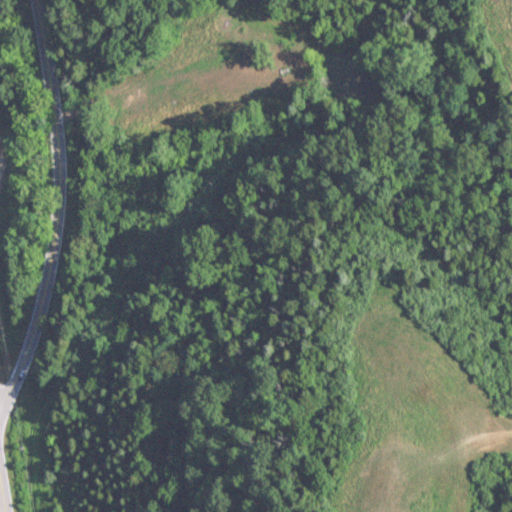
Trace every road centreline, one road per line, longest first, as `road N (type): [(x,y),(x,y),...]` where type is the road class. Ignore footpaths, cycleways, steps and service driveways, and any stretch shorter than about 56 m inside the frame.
road 1 (residential): [(0,415),(28,352),(59,220),(38,0)]
road 2 (track): [(54,117),(122,94),(230,77)]
